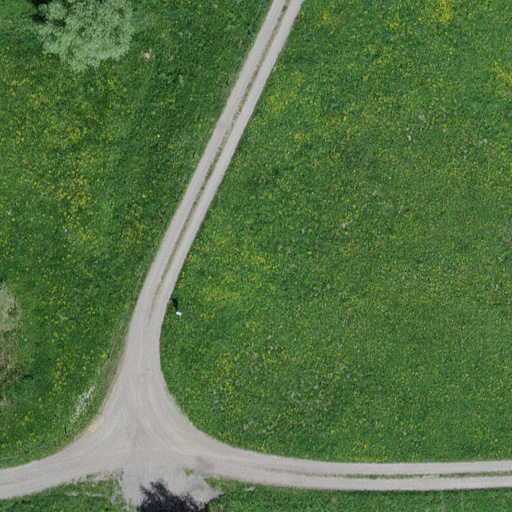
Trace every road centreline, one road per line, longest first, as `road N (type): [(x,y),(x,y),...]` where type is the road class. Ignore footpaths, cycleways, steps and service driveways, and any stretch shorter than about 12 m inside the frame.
road 1 (track): [(511,474),(331,483),(194,453),(132,456),(0,490)]
road 2 (track): [(277,0),(147,309),(132,456)]
